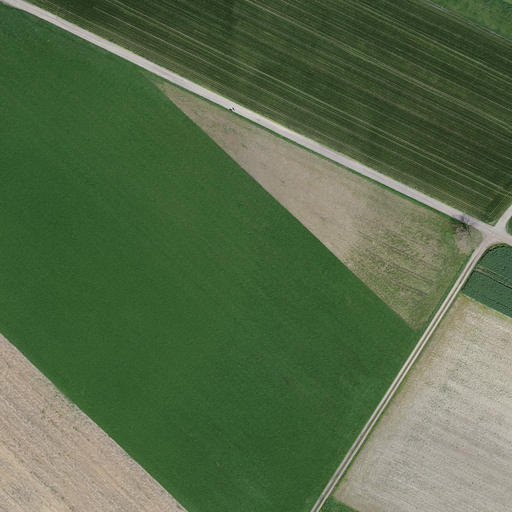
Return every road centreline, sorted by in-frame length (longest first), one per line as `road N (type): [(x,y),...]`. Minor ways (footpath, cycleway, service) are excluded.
road 1 (track): [(14,0),(511,241)]
road 2 (track): [(322,511),(511,224)]
